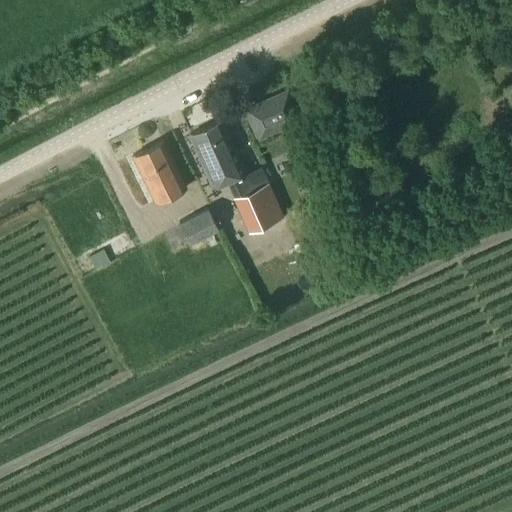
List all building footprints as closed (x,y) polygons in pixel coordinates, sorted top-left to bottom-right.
[(287,91),(247,109),(259,136),(299,119),(287,91)] [(191,134),(214,187),(225,182),(232,198),(234,198),(249,231),(276,219),(262,186),(270,183),(261,166),(245,172),(222,120),(191,134)] [(187,187),(164,139),(133,155),(156,202),(187,187)] [(219,229),(208,206),(179,221),(190,243),(219,229)] [(171,289),(159,268),(116,290),(129,311),(171,289)]
